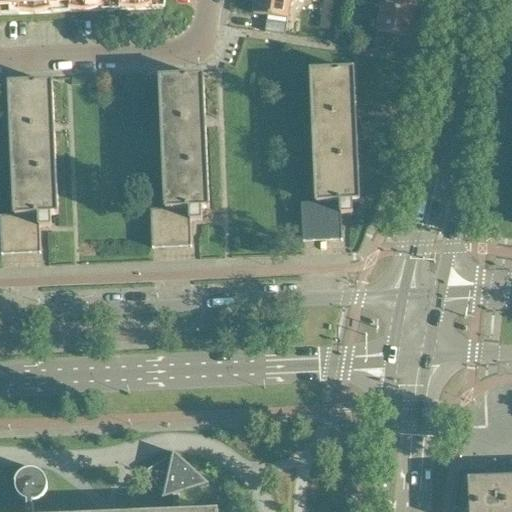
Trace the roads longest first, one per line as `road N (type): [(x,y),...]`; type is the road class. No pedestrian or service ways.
road 1 (secondary): [(402,296),(0,314)]
road 2 (secondary): [(0,382),(390,363)]
road 3 (residential): [(0,59),(176,53),(197,47),(209,0)]
road 4 (tertiary): [(450,147),(432,180),(402,296)]
road 5 (tertiary): [(406,511),(425,359)]
road 6 (tertiary): [(438,294),(463,185),(450,147)]
road 7 (tertiary): [(450,147),(475,0)]
road 8 (tertiary): [(390,363),(387,511)]
